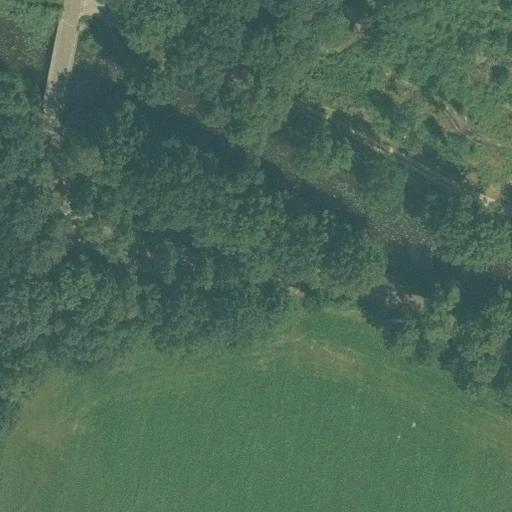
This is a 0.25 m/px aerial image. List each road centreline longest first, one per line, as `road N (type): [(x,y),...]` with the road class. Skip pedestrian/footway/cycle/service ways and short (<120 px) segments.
road 1 (unclassified): [(511,355),(350,283),(185,272),(108,245),(74,216),(52,152),(73,0)]
road 2 (track): [(137,32),(511,214)]
road 3 (track): [(0,347),(74,216)]
